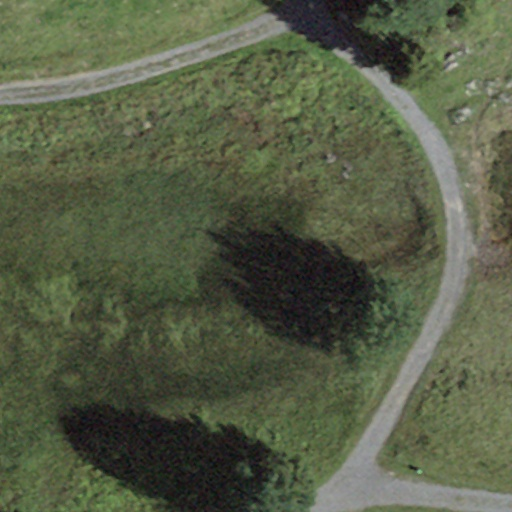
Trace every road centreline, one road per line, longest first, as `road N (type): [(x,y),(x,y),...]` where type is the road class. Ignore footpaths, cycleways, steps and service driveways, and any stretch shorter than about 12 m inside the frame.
road 1 (track): [(309,9),(437,142),(460,210),(462,251),(438,327),(347,498)]
road 2 (track): [(311,0),(309,9),(124,77),(0,95)]
road 3 (track): [(298,511),(402,494),(511,506)]
